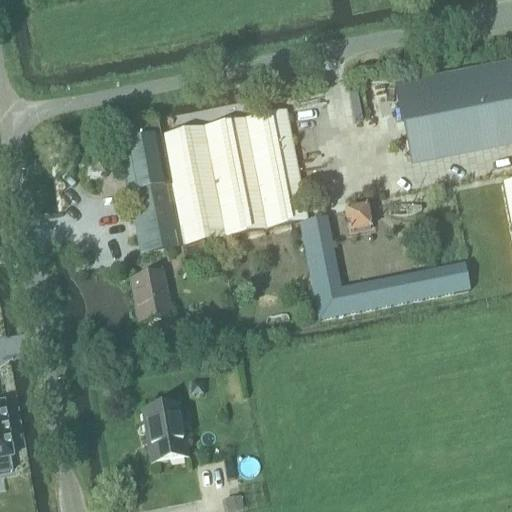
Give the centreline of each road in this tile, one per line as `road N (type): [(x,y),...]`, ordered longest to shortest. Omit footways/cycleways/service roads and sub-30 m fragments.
road 1 (unclassified): [(4,110),(92,101),(511,14)]
road 2 (unclassified): [(75,511),(4,110)]
